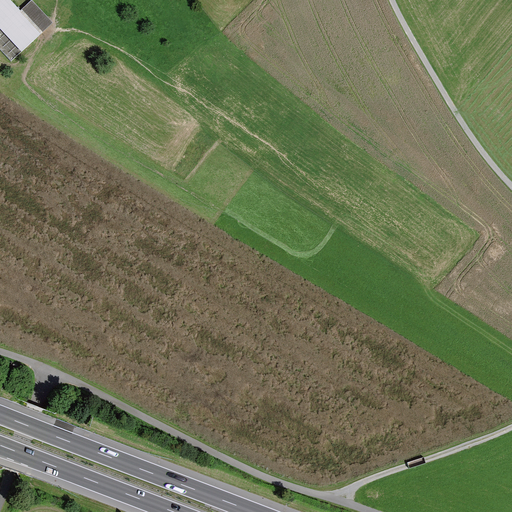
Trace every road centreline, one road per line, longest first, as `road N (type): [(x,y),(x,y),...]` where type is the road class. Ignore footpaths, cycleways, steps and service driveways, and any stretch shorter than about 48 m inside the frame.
road 1 (unclassified): [(367,511),(248,470),(42,366)]
road 2 (motorway): [(250,511),(0,415)]
road 3 (track): [(392,0),(477,147),(511,186)]
road 4 (track): [(511,427),(334,500)]
road 5 (motorway): [(0,445),(174,511)]
road 6 (unclassified): [(0,507),(37,406),(42,366)]
